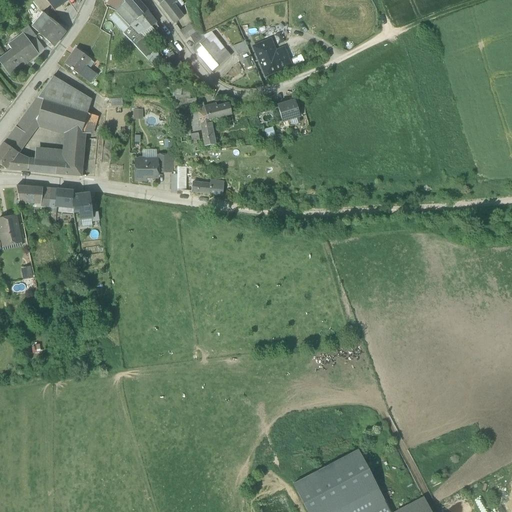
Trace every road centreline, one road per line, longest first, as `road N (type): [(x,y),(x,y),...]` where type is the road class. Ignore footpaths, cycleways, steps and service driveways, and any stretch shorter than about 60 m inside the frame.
road 1 (residential): [(310,214),(0,176)]
road 2 (residential): [(145,0),(186,56),(238,97),(340,60)]
road 3 (track): [(511,199),(310,214)]
road 4 (residential): [(88,0),(0,128)]
